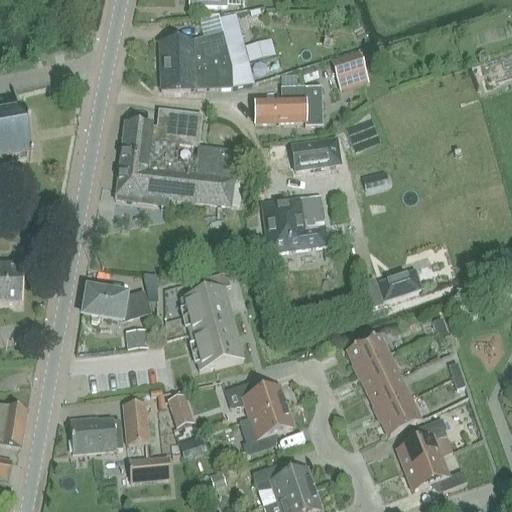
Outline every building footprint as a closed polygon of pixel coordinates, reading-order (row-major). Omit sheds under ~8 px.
[(186,0),(187,11),(226,11),(225,0),(186,0)] [(191,36),(209,32),(206,22),(189,26),(191,36)] [(243,92),(243,91),(252,88),(247,66),(275,59),(270,43),(243,51),(239,32),(194,44),(157,45),(159,95),(243,92)] [(330,66),(340,96),(368,88),(358,57),(330,66)] [(321,89),(304,90),(280,91),(281,103),(252,104),(253,129),(304,126),(304,131),(322,130),(321,89)] [(233,156),(197,152),(201,120),(159,114),(156,132),(151,131),(151,130),(125,127),(124,127),(115,204),(142,207),(166,210),(167,204),(227,211),(234,212),(239,176),(231,175),(233,156)] [(0,169),(31,164),(22,115),(0,119),(0,169)] [(294,154),(299,179),(331,172),(326,148),(294,154)] [(267,259),(327,251),(320,200),(260,208),(267,259)] [(93,239),(87,260),(108,266),(114,246),(93,239)] [(0,308),(19,309),(20,268),(0,268),(0,308)] [(414,275),(376,288),(382,307),(421,294),(414,275)] [(184,321),(229,309),(224,291),(230,290),(226,277),(196,285),(200,298),(179,303),(184,321)] [(81,321),(82,321),(123,327),(150,317),(144,297),(129,301),(126,300),(86,293),(81,321)] [(189,339),(234,328),(229,309),(184,321),(189,339)] [(436,339),(444,336),(440,324),(432,327),(436,339)] [(193,358),(239,346),(234,328),(189,339),(193,358)] [(118,335),(118,347),(134,347),(134,335),(118,335)] [(444,336),(436,339),(440,351),(449,348),(444,336)] [(355,378),(389,361),(378,340),(345,357),(355,378)] [(239,346),(193,358),(198,376),(243,364),(239,346)] [(365,399),(399,382),(389,361),(355,378),(365,399)] [(451,383),(459,380),(455,368),(447,371),(451,383)] [(459,380),(451,383),(455,395),(463,392),(459,380)] [(375,420),(409,403),(399,382),(365,399),(375,420)] [(247,425),(285,412),(278,391),(252,400),(248,388),(223,397),(229,414),(243,412),(247,425)] [(167,406),(176,434),(193,428),(184,400),(167,406)] [(409,403),(375,420),(386,441),(420,425),(409,403)] [(0,428),(23,433),(26,414),(0,409),(0,428)] [(145,409),(122,410),(126,450),(159,447),(157,423),(147,424),(145,409)] [(285,412),(247,425),(254,445),(241,450),(245,462),(270,453),(266,442),(292,433),(285,412)] [(403,476),(440,461),(432,441),(445,436),(440,424),(416,434),(420,445),(394,455),(403,476)] [(97,426),(70,428),(71,460),(115,457),(114,428),(97,429),(97,426)] [(0,448),(19,452),(23,433),(0,428),(0,448)] [(171,443),(175,453),(190,448),(187,438),(171,443)] [(440,461),(403,476),(411,497),(437,486),(441,498),(465,488),(461,477),(448,482),(440,461)] [(167,462),(127,465),(129,488),(169,485),(167,462)] [(0,484),(8,486),(11,465),(0,463),(0,484)] [(275,507),(313,495),(306,473),(279,482),(276,471),(251,479),(257,496),(271,495),(275,507)] [(318,511),(313,495),(275,507),(262,511),(318,511)]
